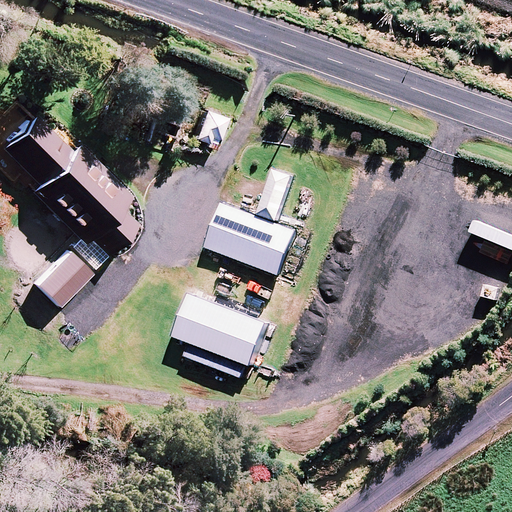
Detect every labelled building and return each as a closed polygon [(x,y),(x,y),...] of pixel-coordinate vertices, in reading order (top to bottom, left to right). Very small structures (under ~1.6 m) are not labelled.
[(225,119),(203,112),(193,140),(214,148),(225,119)] [(70,148),(34,113),(0,147),(0,152),(35,187),(30,192),(78,239),(71,246),(93,267),(136,224),(119,207),(129,196),(75,143),(70,148)] [(183,125),(159,115),(148,142),(172,152),(183,125)] [(259,218),(226,205),(209,248),(281,276),(298,232),(277,225),(295,178),(277,171),(259,218)] [(270,324),(194,295),(178,337),(254,366),(270,324)] [(170,337),(159,333),(137,389),(149,393),(170,337)]
